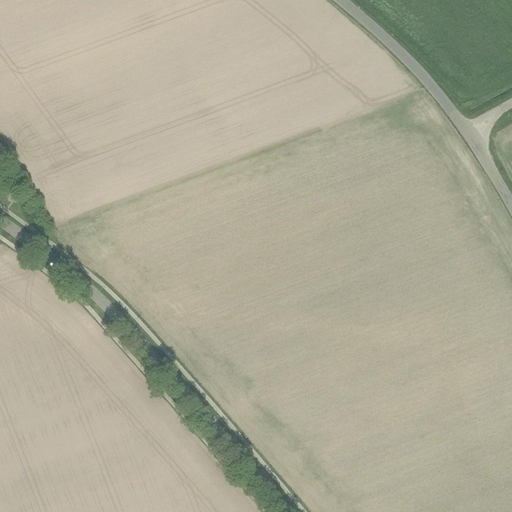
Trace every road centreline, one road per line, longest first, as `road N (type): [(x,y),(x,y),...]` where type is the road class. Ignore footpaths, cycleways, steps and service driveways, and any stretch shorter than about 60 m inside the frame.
road 1 (tertiary): [(289,511),(98,297),(0,219)]
road 2 (tertiary): [(511,205),(424,78),(340,0)]
